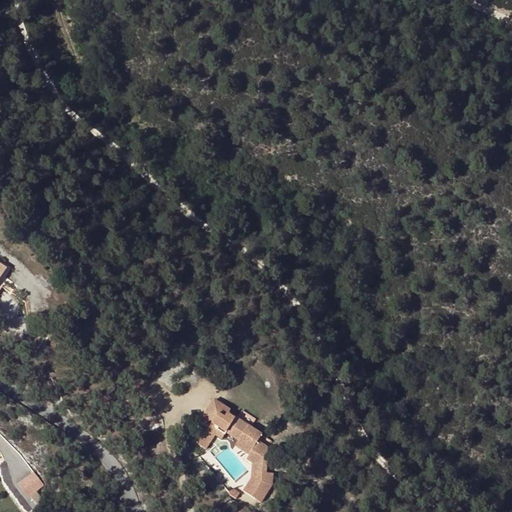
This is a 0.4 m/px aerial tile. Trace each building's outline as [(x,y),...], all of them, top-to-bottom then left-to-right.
[(90,339),(81,331),(79,330),(69,342),(81,350),(90,339)] [(215,432),(228,414),(230,410),(214,399),(203,417),(212,423),(206,432),(199,427),(190,440),(205,449),(215,432)] [(242,412),(237,420),(250,428),(255,420),(242,412)] [(223,438),(225,435),(226,433),(238,440),(237,443),(235,445),(249,454),(258,441),(262,436),(250,428),(237,420),(228,414),(215,433),(223,438)] [(238,440),(226,433),(225,435),(237,443),(238,440)] [(268,447),(258,441),(249,454),(246,460),(252,464),(251,478),(243,491),(261,503),(273,485),(274,474),(267,473),(268,447)] [(45,483),(34,471),(20,483),(30,496),(31,495),(37,490),(45,483)] [(232,488),(228,493),(236,499),(240,493),(232,488)] [(41,495),(37,490),(31,495),(38,503),(41,495)]
